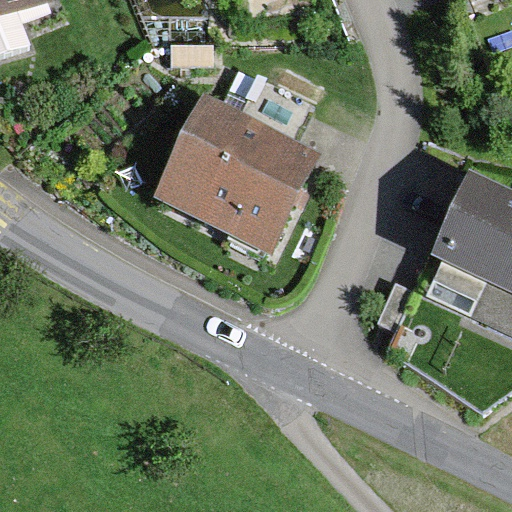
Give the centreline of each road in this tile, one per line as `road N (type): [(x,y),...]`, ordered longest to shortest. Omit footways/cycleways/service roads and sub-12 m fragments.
road 1 (residential): [(366,0),(404,93),(402,155),(317,389)]
road 2 (unclassified): [(0,225),(63,267),(317,389)]
road 3 (unclassified): [(317,389),(511,484)]
